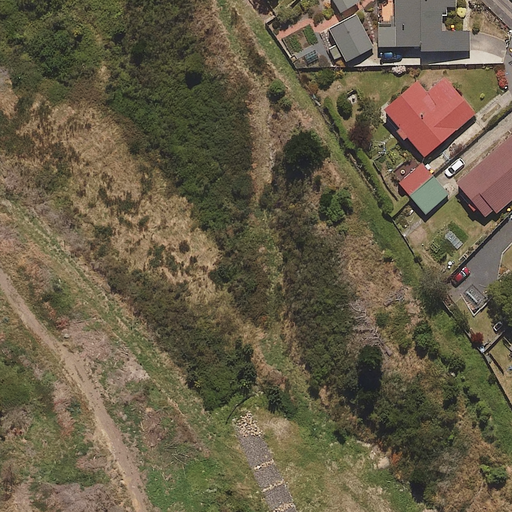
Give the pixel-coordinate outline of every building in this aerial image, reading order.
[(331,0),(337,9),(353,0),(331,0)] [(390,0),(391,22),(375,22),(375,44),(415,43),(415,48),(465,47),(465,29),(437,29),(437,7),(442,7),(442,3),(452,3),(451,0),(390,0)] [(354,10),(325,24),(342,58),(371,44),(354,10)] [(412,78),(379,106),(395,125),(392,128),(400,137),(404,134),(420,154),(471,112),(440,74),(422,90),(412,78)] [(511,129),(510,127),(451,179),(482,214),(490,206),(494,211),(511,195),(511,129)] [(420,161),(396,180),(407,193),(430,173),(420,161)] [(430,173),(407,193),(423,211),(446,191),(430,173)]
